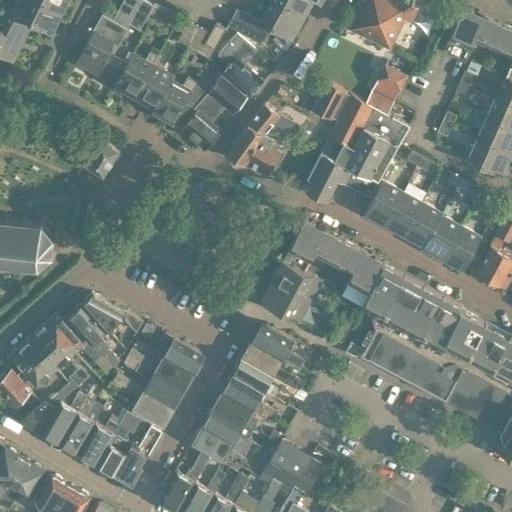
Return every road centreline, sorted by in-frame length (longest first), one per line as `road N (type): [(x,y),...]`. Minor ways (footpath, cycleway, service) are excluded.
road 1 (residential): [(211,153),(511,312)]
road 2 (residential): [(211,153),(337,0)]
road 3 (residential): [(138,502),(228,346)]
road 4 (residential): [(228,346),(86,265)]
road 5 (residential): [(138,502),(0,423)]
road 6 (residential): [(86,265),(191,172)]
